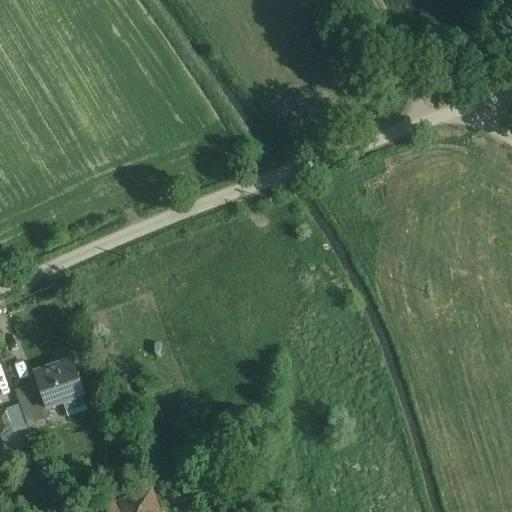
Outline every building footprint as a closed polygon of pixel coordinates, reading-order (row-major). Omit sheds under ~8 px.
[(76,357),(34,370),(46,408),(88,395),(76,357)] [(37,384),(16,390),(28,428),(49,422),(37,384)] [(15,429),(7,409),(0,411),(0,434),(0,435),(15,429)] [(24,427),(0,436),(12,468),(36,459),(24,427)] [(160,511),(151,487),(106,505),(108,511),(160,511)]
